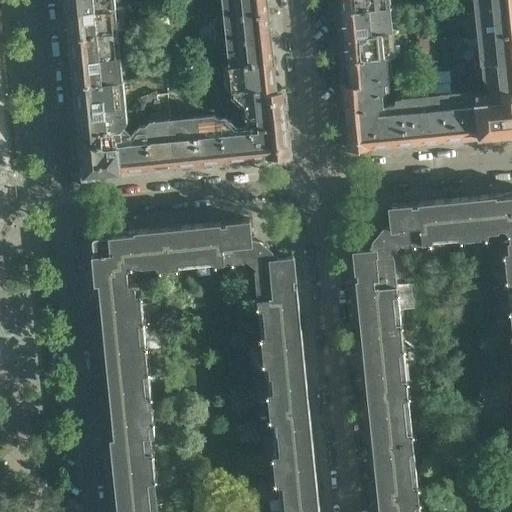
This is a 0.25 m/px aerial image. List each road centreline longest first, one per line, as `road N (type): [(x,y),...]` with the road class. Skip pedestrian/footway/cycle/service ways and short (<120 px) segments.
road 1 (residential): [(350,511),(317,179)]
road 2 (residential): [(89,511),(63,205)]
road 3 (residential): [(63,205),(317,179)]
road 4 (residential): [(63,205),(41,0)]
road 5 (residential): [(317,179),(511,162)]
road 6 (residential): [(317,179),(299,0)]
